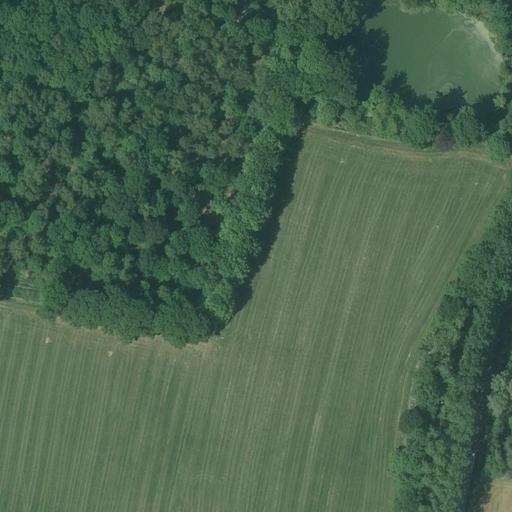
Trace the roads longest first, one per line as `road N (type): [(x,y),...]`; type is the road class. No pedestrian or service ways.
road 1 (unclassified): [(460,511),(493,327),(511,273)]
road 2 (track): [(0,277),(229,325)]
